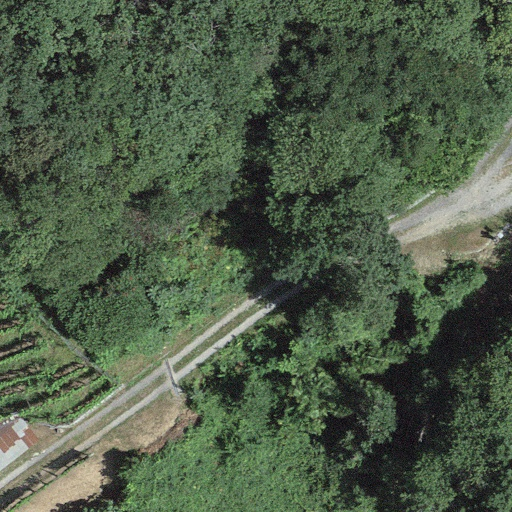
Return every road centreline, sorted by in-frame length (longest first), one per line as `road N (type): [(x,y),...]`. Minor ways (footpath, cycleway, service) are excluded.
road 1 (track): [(0,493),(287,292),(411,219),(438,222),(511,179)]
road 2 (track): [(411,219),(479,167),(511,122)]
